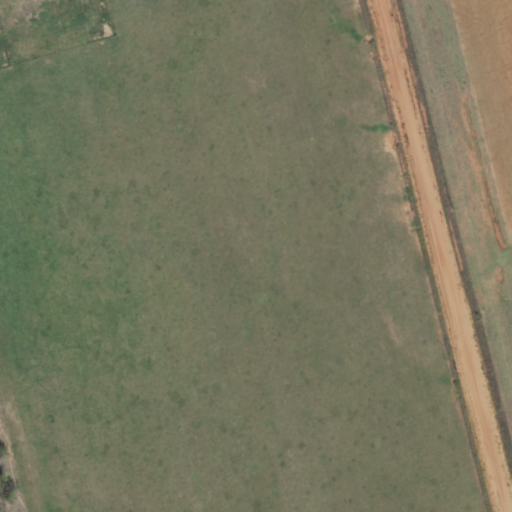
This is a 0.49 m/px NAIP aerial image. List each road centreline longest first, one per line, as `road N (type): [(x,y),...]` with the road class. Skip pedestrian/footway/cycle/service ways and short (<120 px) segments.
road 1 (residential): [(506,511),(378,0)]
road 2 (residential): [(44,511),(0,324)]
